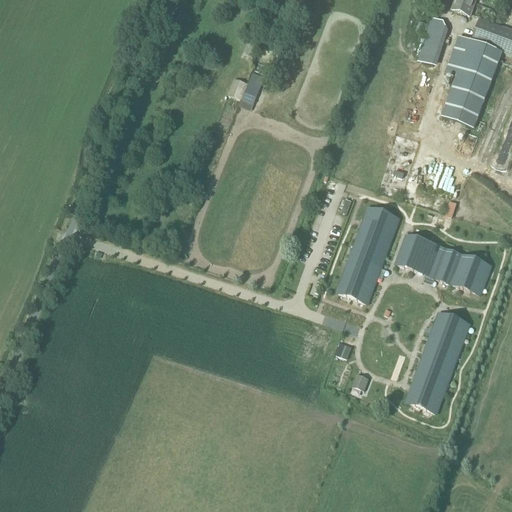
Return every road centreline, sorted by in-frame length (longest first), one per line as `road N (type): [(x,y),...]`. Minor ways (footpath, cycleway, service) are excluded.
road 1 (residential): [(64,232),(341,327)]
road 2 (unclassified): [(64,232),(163,0)]
road 3 (unclassified): [(0,386),(64,232)]
road 4 (unknown): [(444,0),(449,46),(426,130)]
